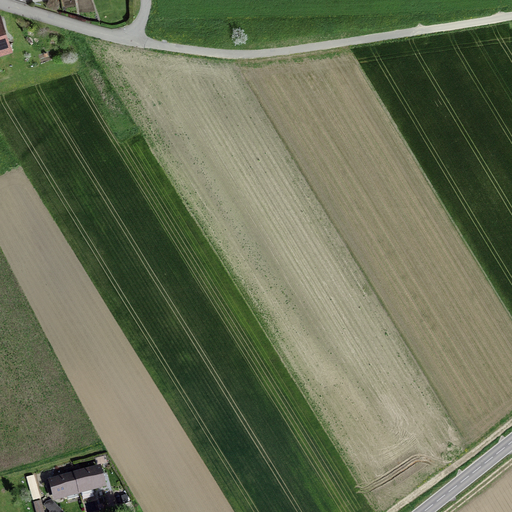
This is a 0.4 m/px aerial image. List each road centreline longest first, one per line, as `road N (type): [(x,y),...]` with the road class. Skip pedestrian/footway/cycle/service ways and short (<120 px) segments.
road 1 (track): [(119,36),(241,54),(511,15)]
road 2 (residential): [(0,3),(119,36),(138,24),(141,0)]
road 3 (track): [(389,511),(511,417)]
